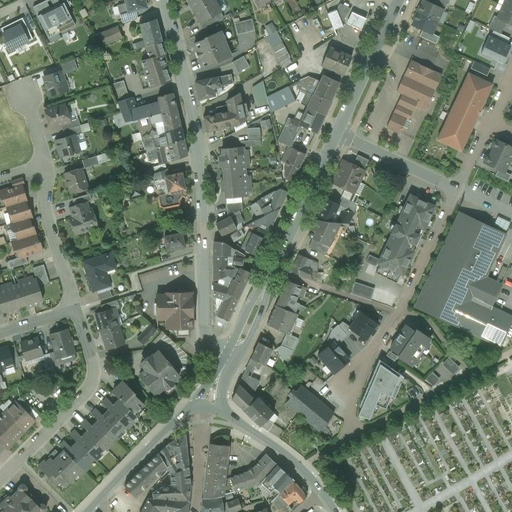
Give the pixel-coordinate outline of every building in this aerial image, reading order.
[(61,0),(48,0),(33,7),(47,37),(73,25),(61,0)] [(143,0),(125,0),(129,12),(146,8),(143,0)] [(214,0),(189,0),(189,1),(192,7),(191,8),(193,13),(195,12),(215,1),(214,0)] [(253,0),(252,1),(257,9),(263,6),(264,3),(268,0),(253,0)] [(447,4),(438,0),(436,0),(433,5),(443,10),(442,10),(444,11),(447,4)] [(511,0),(505,0),(503,6),(511,10),(511,0)] [(215,1),(195,12),(199,19),(197,20),(200,24),(212,17),(221,12),(215,1)] [(433,5),(423,1),(419,10),(418,9),(416,12),(437,22),(442,10),(443,10),(433,5)] [(349,9),(340,5),(332,8),(334,12),(336,11),(341,23),(349,9)] [(511,10),(503,6),(497,18),(506,22),(511,25),(511,10)] [(334,12),(327,15),(334,30),(343,27),(341,23),(336,11),(334,12)] [(351,12),(346,24),(361,31),(366,20),(351,12)] [(29,15),(22,18),(29,33),(36,29),(29,15)] [(497,18),(493,16),(490,22),(503,28),(506,22),(497,18)] [(212,17),(200,24),(202,29),(215,22),(212,17)] [(22,18),(0,29),(7,41),(4,42),(9,51),(33,40),(29,33),(22,18)] [(156,19),(140,24),(144,41),(146,47),(161,42),(162,42),(156,19)] [(251,19),(234,24),(237,35),(254,31),(251,19)] [(503,28),(490,22),(487,28),(500,34),(503,28)] [(217,25),(207,30),(209,36),(220,32),(217,25)] [(117,26),(98,34),(103,46),(122,38),(117,26)] [(209,36),(206,38),(206,39),(194,44),(197,52),(196,53),(202,68),(230,56),(220,32),(209,36)] [(276,32),(266,37),(269,43),(279,37),(276,32)] [(489,36),(480,54),(502,64),(510,46),(489,36)] [(279,37),(269,43),(272,48),(282,43),(279,37)] [(144,41),(133,45),(134,51),(146,47),(144,41)] [(161,42),(146,47),(150,58),(141,61),(150,88),(170,81),(164,61),(165,60),(164,55),(165,55),(161,42)] [(290,58),(282,43),(272,48),(280,63),(289,58),(290,58)] [(351,57),(329,48),(322,66),(343,75),(351,57)] [(243,56),(232,62),(238,73),(249,67),(243,56)] [(280,63),(279,64),(282,69),(292,63),(289,58),(280,63)] [(74,60),(61,65),(64,74),(77,70),(74,60)] [(441,75),(410,61),(396,91),(402,94),(386,127),(399,133),(406,119),(408,120),(415,105),(425,110),(441,75)] [(490,69),(480,64),(477,70),(488,75),(490,69)] [(61,72),(44,77),(47,85),(46,85),(49,96),(66,91),(63,83),(64,82),(61,72)] [(468,73),(437,140),(461,151),(492,85),(468,73)] [(231,76),(217,78),(219,86),(232,82),(231,76)] [(339,83),(323,76),(320,82),(314,95),(331,101),(339,83)] [(308,77),(300,81),(297,89),(302,91),(308,77)] [(320,82),(308,77),(302,91),(306,92),(314,95),(320,82)] [(210,79),(195,83),(199,99),(214,96),(212,88),(219,86),(217,78),(210,80),(210,79)] [(123,81),(112,84),(117,102),(129,98),(123,81)] [(263,82),(253,88),(257,107),(268,104),(263,82)] [(288,87),(272,94),(279,109),(295,101),(288,87)] [(314,95),(306,92),(300,104),(308,107),(314,95)] [(173,94),(158,98),(160,105),(162,113),(176,109),(173,94)] [(245,120),(239,94),(226,101),(227,105),(229,111),(233,126),(234,126),(245,120)] [(331,101),(314,95),(308,107),(324,115),(331,101)] [(132,98),(117,102),(122,115),(137,111),(132,98)] [(64,105),(45,111),(50,128),(61,125),(70,122),(64,105)] [(137,111),(122,115),(125,123),(137,119),(162,113),(160,105),(137,111)] [(227,105),(216,108),(217,114),(203,117),(207,132),(233,126),(229,111),(227,105)] [(324,115),(308,107),(301,121),(299,123),(292,120),(290,121),(287,127),(298,132),(304,128),(316,133),(324,115)] [(162,113),(137,119),(140,133),(149,130),(164,126),(180,122),(177,109),(176,109),(162,113)] [(70,122),(61,125),(62,131),(80,126),(78,119),(70,122)] [(261,129),(269,128),(267,119),(259,121),(261,129)] [(80,126),(62,131),(64,138),(74,135),(82,133),(80,126)] [(287,127),(284,126),(277,142),(288,147),(288,146),(290,147),(298,132),(287,127)] [(181,127),(152,137),(142,140),(146,152),(183,139),(181,127)] [(64,138),(54,141),(60,158),(79,151),(74,135),(64,138)] [(183,139),(146,152),(149,161),(157,159),(159,164),(165,163),(187,156),(183,139)] [(511,147),(509,146),(494,139),(491,145),(492,147),(493,148),(491,152),(510,161),(511,155),(511,147)] [(290,147),(288,146),(288,147),(281,161),(286,163),(284,167),(285,179),(292,183),(305,155),(290,147)] [(240,147),(221,149),(222,156),(219,156),(219,162),(244,160),(243,147),(240,147)] [(510,161),(491,152),(489,156),(488,156),(486,157),(483,163),(498,170),(504,173),(504,172),(510,161)] [(368,160),(357,155),(354,161),(358,162),(356,167),(363,170),(368,160)] [(96,156),(82,161),(84,169),(99,164),(96,156)] [(244,160),(219,162),(220,168),(223,168),(223,174),(244,172),(244,160)] [(356,167),(344,161),(338,172),(358,182),(364,170),(363,170),(356,167)] [(159,164),(153,167),(155,173),(167,169),(165,163),(159,164)] [(153,167),(141,171),(144,177),(148,176),(152,174),(155,173),(153,167)] [(81,169),(64,174),(66,180),(65,182),(66,187),(69,187),(70,194),(87,188),(81,169)] [(165,177),(168,176),(167,169),(155,173),(152,174),(157,190),(167,186),(165,177)] [(504,173),(498,170),(495,176),(507,182),(511,175),(504,172),(504,173)] [(244,172),(223,174),(224,182),(221,183),(221,186),(245,184),(244,172)] [(358,182),(338,172),(333,184),(344,189),(353,193),(358,196),(364,184),(358,182)] [(168,176),(165,177),(167,186),(168,193),(160,195),(158,197),(160,207),(162,208),(163,208),(180,205),(179,200),(182,195),(181,191),(185,190),(185,188),(186,186),(185,183),(183,181),(181,173),(168,176)] [(22,178),(11,182),(12,188),(22,185),(24,185),(22,178)] [(245,184),(221,186),(221,190),(225,190),(225,199),(246,197),(245,184)] [(12,188),(0,191),(0,197),(1,200),(4,202),(6,207),(25,201),(27,201),(22,185),(12,188)] [(280,189),(256,202),(265,216),(273,211),(280,208),(287,192),(281,189),(280,189)] [(353,193),(344,189),(341,197),(355,203),(358,196),(353,193)] [(89,194),(72,199),(74,206),(86,202),(86,203),(89,202),(91,199),(89,194)] [(435,206),(409,194),(379,260),(369,255),(365,262),(375,267),(377,264),(379,265),(400,275),(402,276),(435,206)] [(355,203),(341,197),(338,204),(339,205),(337,210),(340,212),(341,210),(353,212),(357,204),(355,203)] [(338,204),(325,199),(318,216),(331,222),(337,223),(348,224),(354,212),(353,212),(341,210),(340,212),(337,210),(339,205),(338,204)] [(25,201),(6,207),(8,214),(11,216),(13,223),(29,218),(32,217),(29,209),(27,210),(25,201)] [(74,206),(69,208),(72,218),(69,219),(72,230),(73,229),(80,233),(89,231),(92,225),(96,224),(92,212),(88,210),(86,203),(86,202),(74,206)] [(265,216),(256,202),(250,206),(258,219),(265,216)] [(241,203),(226,204),(227,218),(230,217),(239,212),(242,210),(241,203)] [(258,219),(251,223),(257,226),(259,227),(269,232),(280,208),(273,211),(265,216),(258,219)] [(239,212),(230,217),(235,226),(243,221),(239,212)] [(459,213),(414,307),(500,348),(511,322),(511,318),(490,308),(501,285),(485,278),(505,235),(459,213)] [(227,218),(215,224),(221,236),(236,229),(235,226),(230,217),(227,218)] [(498,230),(503,232),(507,221),(495,217),(492,225),(499,228),(498,230)] [(13,223),(9,225),(12,231),(15,234),(17,240),(36,235),(33,227),(32,227),(29,218),(13,223)] [(331,222),(316,220),(315,221),(316,221),(310,233),(309,234),(308,234),(308,236),(308,238),(309,238),(310,239),(311,239),(312,239),(326,246),(327,245),(337,223),(331,222)] [(251,223),(240,230),(241,230),(249,236),(242,249),(244,250),(252,233),(253,234),(257,226),(251,223)] [(244,235),(241,230),(240,230),(230,236),(233,242),(244,235)] [(182,233),(164,237),(165,239),(161,240),(163,249),(167,248),(167,251),(185,248),(182,233)] [(253,234),(252,233),(244,250),(258,256),(266,239),(253,234)] [(17,240),(11,242),(14,251),(17,253),(19,258),(19,259),(25,257),(43,251),(40,242),(38,243),(36,235),(17,240)] [(367,244),(356,238),(353,244),(364,249),(367,244)] [(326,246),(312,239),(308,247),(325,255),(329,247),(327,245),(326,246)] [(230,247),(222,243),(213,242),(213,255),(227,256),(230,256),(230,247)] [(243,255),(230,247),(230,256),(243,259),(243,255)] [(110,254),(83,262),(93,291),(109,286),(104,270),(114,267),(110,254)] [(227,256),(213,255),(213,265),(226,265),(227,265),(227,263),(227,256)] [(291,272),(299,276),(310,280),(311,280),(321,283),(322,273),(316,273),(316,263),(307,259),(299,255),(291,272)] [(159,256),(146,260),(148,267),(161,263),(159,256)] [(243,259),(230,256),(227,256),(227,263),(241,266),(243,259)] [(19,258),(8,261),(8,262),(6,263),(8,269),(27,263),(25,257),(19,259),(19,258)] [(43,265),(33,268),(35,274),(45,271),(43,265)] [(226,265),(213,265),(212,281),(219,279),(225,277),(226,270),(226,265)] [(400,275),(379,265),(375,274),(396,283),(400,275)] [(239,271),(234,268),(233,270),(229,278),(232,279),(234,280),(239,271)] [(250,273),(239,269),(239,271),(234,280),(244,285),(250,273)] [(45,271),(35,274),(36,280),(47,277),(45,271)] [(225,277),(219,279),(218,285),(223,287),(227,276),(225,277)] [(47,277),(36,280),(38,285),(49,282),(47,277)] [(234,280),(232,279),(228,289),(229,289),(227,293),(238,298),(244,285),(234,280)] [(36,280),(26,283),(33,306),(39,304),(38,300),(42,299),(38,285),(36,280)] [(301,287),(286,281),(275,305),(293,312),(297,304),(294,303),(295,300),(301,287)] [(26,283),(16,286),(22,306),(26,304),(27,308),(33,306),(26,283)] [(374,289),(354,283),(350,294),(370,301),(374,289)] [(218,285),(216,284),(212,284),(213,297),(215,298),(214,303),(213,303),(214,315),(228,321),(238,298),(227,293),(229,289),(223,287),(218,285)] [(16,286),(5,290),(13,312),(19,310),(18,307),(22,306),(16,286)] [(307,289),(301,287),(295,300),(302,302),(307,289)] [(5,290),(0,291),(0,307),(1,312),(2,312),(5,311),(7,314),(13,312),(5,290)] [(109,290),(97,294),(99,301),(111,297),(109,290)] [(191,293),(166,293),(166,295),(156,295),(156,319),(166,319),(167,329),(177,329),(177,337),(189,336),(189,328),(192,328),(192,317),(192,298),(191,298),(191,293)] [(117,300),(100,306),(102,312),(114,308),(115,310),(118,309),(119,307),(117,300)] [(306,308),(297,304),(293,312),(297,314),(306,308)] [(293,312),(275,305),(275,306),(267,324),(267,325),(286,334),(288,335),(288,334),(289,334),(288,334),(292,325),(299,328),(303,321),(296,317),(297,315),(298,314),(293,312)] [(102,312),(95,314),(101,332),(118,327),(116,319),(117,316),(115,310),(114,308),(102,312)] [(377,324),(360,312),(349,327),(348,328),(353,331),(366,341),(370,335),(372,336),(376,330),(374,329),(377,324)] [(228,321),(214,315),(215,325),(224,329),(228,321)] [(140,316),(128,320),(142,333),(150,324),(140,316)] [(348,328),(349,327),(342,322),(338,326),(347,336),(353,331),(348,328)] [(142,333),(137,339),(143,345),(156,330),(150,324),(142,333)] [(336,346),(347,336),(338,326),(337,325),(331,331),(327,341),(330,345),(333,342),(336,346)] [(415,332),(405,325),(400,334),(399,334),(395,339),(396,340),(390,348),(399,355),(398,357),(411,366),(429,339),(416,330),(415,332)] [(118,327),(101,332),(106,349),(124,344),(118,327)] [(67,329),(49,335),(54,352),(57,359),(63,357),(65,363),(75,360),(73,354),(75,354),(67,329)] [(298,339),(288,334),(288,335),(286,334),(280,346),(293,351),(298,339)] [(37,338),(20,343),(25,360),(42,355),(43,355),(37,338)] [(272,349),(258,342),(250,359),(261,364),(264,366),(272,349)] [(336,346),(333,342),(330,345),(317,356),(333,374),(349,360),(343,354),(344,353),(338,346),(337,347),(336,346)] [(14,345),(8,347),(13,362),(19,361),(14,345)] [(8,347),(0,349),(0,371),(5,370),(4,367),(13,364),(13,362),(8,347)] [(282,348),(278,351),(283,360),(288,357),(282,348)] [(178,376),(158,351),(152,356),(150,355),(140,364),(145,370),(138,376),(154,395),(164,387),(166,390),(173,384),(171,382),(178,376)] [(397,357),(389,351),(386,356),(394,362),(397,357)] [(57,359),(54,352),(49,354),(53,367),(59,365),(57,359)] [(53,367),(49,354),(43,355),(42,355),(46,369),(53,367)] [(459,368),(448,358),(441,365),(452,376),(459,368)] [(261,364),(250,359),(248,364),(255,368),(254,369),(258,370),(261,364)] [(399,374),(378,360),(359,406),(360,407),(358,414),(369,419),(375,405),(385,409),(390,397),(394,398),(400,383),(397,381),(399,374)] [(112,368),(109,364),(103,369),(106,373),(109,371),(112,368)] [(118,364),(109,371),(113,376),(122,369),(118,364)] [(255,368),(248,364),(244,373),(251,377),(254,369),(255,368)] [(48,376),(55,374),(53,367),(46,369),(48,376)] [(287,369),(279,376),(284,382),(292,375),(287,369)] [(432,372),(425,380),(432,387),(439,380),(432,372)] [(244,373),(231,399),(243,411),(254,400),(251,396),(254,393),(260,381),(251,377),(244,373)] [(134,393),(123,382),(112,392),(119,399),(134,414),(143,405),(133,394),(134,393)] [(333,414),(299,386),(285,403),(319,431),(333,414)] [(28,405),(20,397),(16,401),(23,409),(28,405)] [(278,418),(257,397),(254,400),(243,411),(259,427),(260,426),(267,432),(278,418)] [(113,405),(106,399),(102,403),(109,410),(112,413),(116,409),(113,405)] [(119,399),(113,405),(116,409),(112,413),(123,424),(129,418),(131,421),(136,416),(134,414),(119,399)] [(23,409),(16,401),(4,413),(23,431),(34,420),(27,412),(23,409)] [(103,416),(96,409),(91,414),(98,421),(101,424),(106,419),(103,416)] [(112,413),(109,410),(103,416),(106,419),(101,424),(112,435),(118,429),(121,432),(126,427),(123,424),(112,413)] [(23,431),(4,413),(0,416),(0,443),(4,448),(5,449),(12,443),(11,441),(16,437),(23,431)] [(92,426),(85,420),(81,424),(87,431),(91,434),(95,430),(92,426)] [(101,424),(98,421),(92,426),(95,430),(91,434),(102,445),(108,439),(110,442),(115,437),(112,435),(101,424)] [(81,437),(74,431),(70,435),(77,442),(80,445),(85,441),(81,437)] [(91,434),(87,431),(81,437),(85,441),(80,445),(91,456),(97,450),(100,453),(104,448),(102,445),(91,434)] [(185,434),(168,444),(165,446),(179,470),(179,471),(187,467),(188,467),(185,434)] [(71,448),(64,441),(59,446),(65,451),(70,456),(74,451),(71,448)] [(80,445),(77,442),(71,448),(74,451),(70,456),(81,467),(86,461),(89,463),(94,459),(91,456),(80,445)] [(228,446),(209,444),(208,456),(207,462),(226,464),(228,446)] [(179,470),(165,446),(158,453),(167,467),(171,474),(174,472),(179,470)] [(55,450),(50,455),(52,457),(58,463),(63,458),(60,455),(55,450)] [(65,451),(60,455),(63,458),(58,463),(52,457),(46,463),(44,461),(38,467),(61,490),(76,475),(78,477),(85,471),(81,467),(70,456),(65,451)] [(158,453),(124,486),(135,498),(167,467),(158,453)] [(265,454),(250,471),(230,478),(235,492),(234,492),(235,492),(259,484),(276,464),(265,454)] [(226,464),(207,462),(206,475),(205,481),(204,498),(221,496),(222,496),(226,464)] [(276,464),(259,484),(270,494),(273,490),(278,494),(293,482),(294,480),(276,464)] [(187,467),(179,471),(179,470),(174,472),(175,484),(183,484),(190,485),(188,479),(187,467)] [(293,482),(278,494),(287,504),(294,498),(298,502),(305,496),(293,482)] [(175,484),(175,485),(168,486),(161,487),(152,493),(153,499),(188,502),(190,485),(183,484),(175,484)] [(19,490),(11,498),(8,497),(3,502),(2,501),(1,501),(0,501),(0,504),(0,505),(0,504),(0,511),(39,511),(40,511),(41,511),(43,511),(46,509),(46,507),(43,504),(41,504),(40,505),(35,500),(32,501),(30,498),(30,495),(25,490),(26,489),(26,488),(23,485),(21,485),(18,488),(18,490),(19,490)] [(287,504),(278,494),(271,501),(279,510),(287,504)] [(204,498),(201,498),(201,511),(231,511),(243,508),(242,503),(239,504),(237,499),(226,504),(226,503),(222,503),(221,496),(204,498)] [(153,499),(148,499),(141,511),(165,511),(171,511),(187,511),(188,502),(153,499)]
